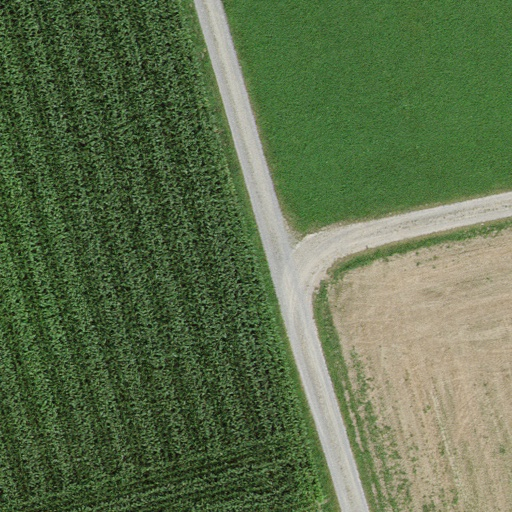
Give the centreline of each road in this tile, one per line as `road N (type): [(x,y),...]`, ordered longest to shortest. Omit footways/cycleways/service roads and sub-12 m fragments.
road 1 (track): [(356,511),(207,0)]
road 2 (track): [(288,276),(320,250),(362,235),(511,203)]
